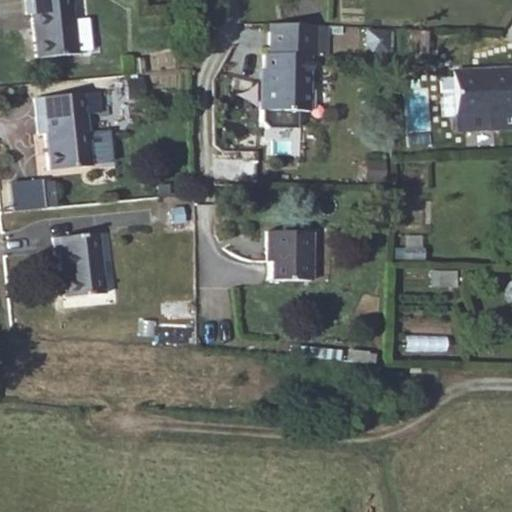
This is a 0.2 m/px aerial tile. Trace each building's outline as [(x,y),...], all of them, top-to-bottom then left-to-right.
[(70,0),(20,0),(21,12),(29,12),(33,56),(75,53),(70,0)] [(324,54),(325,24),(300,24),(267,23),(266,54),(262,54),(261,70),(264,70),(264,82),(259,82),(258,110),(259,110),(259,128),(293,128),(294,110),(306,111),(307,54),(324,54)] [(390,46),(391,27),(366,25),(364,45),(372,45),(390,46)] [(425,31),(401,30),(400,49),(424,49),(425,31)] [(511,69),(444,66),(444,75),(435,75),(433,109),(446,110),(445,125),(511,128),(511,69)] [(79,90),(24,93),(26,129),(36,129),(38,167),(84,164),(79,90)] [(98,231),(50,234),(51,253),(56,253),(58,298),(102,295),(98,231)] [(310,231),(263,231),(263,259),(263,266),(264,279),(310,279),(310,231)] [(203,383),(203,353),(175,353),(174,382),(203,383)]
